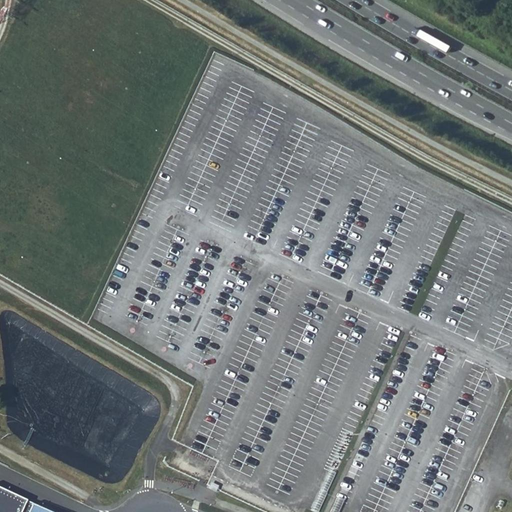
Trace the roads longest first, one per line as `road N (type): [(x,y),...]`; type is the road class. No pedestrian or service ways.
road 1 (unknown): [(263,91),(230,77),(212,101),(120,318),(149,345),(204,224)]
road 2 (unknown): [(439,188),(300,494),(286,501),(257,487)]
road 3 (track): [(511,185),(179,0)]
road 4 (unknown): [(366,147),(217,469)]
road 5 (unknown): [(257,487),(401,167)]
road 6 (unknown): [(489,215),(354,511)]
road 7 (unknown): [(213,387),(180,366),(291,106)]
road 8 (unknown): [(333,129),(213,387)]
road 9 (unknown): [(397,511),(511,256)]
road 10 (trunk): [(296,0),(511,123)]
road 11 (track): [(0,283),(171,381),(178,400),(171,412)]
road 12 (trunk): [(511,90),(353,0)]
road 13 (unknown): [(444,511),(511,364)]
road 14 (unknown): [(204,224),(263,91)]
